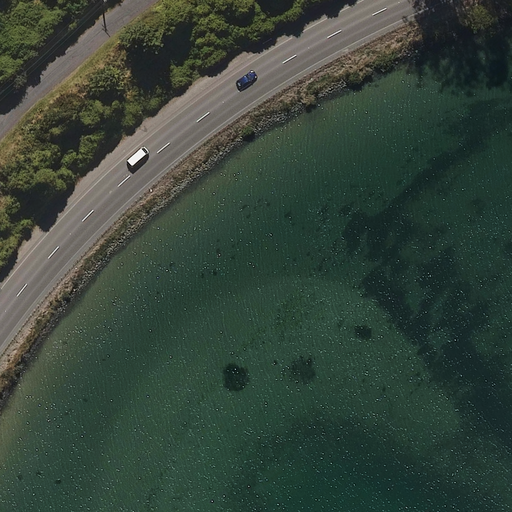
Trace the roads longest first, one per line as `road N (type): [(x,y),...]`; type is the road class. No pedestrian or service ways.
road 1 (trunk): [(399,0),(359,12),(104,200),(0,331)]
road 2 (residential): [(0,121),(140,0)]
